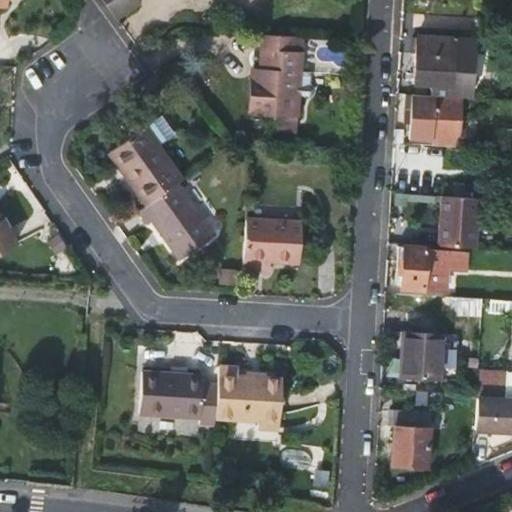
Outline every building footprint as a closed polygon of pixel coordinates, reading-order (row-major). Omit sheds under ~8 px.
[(140,0),(102,0),(117,21),(142,2),(140,0)] [(312,68),(302,68),(304,37),(264,36),(263,67),(262,75),(254,75),(252,114),(281,115),(281,130),(300,130),(301,94),(311,94),(314,91),(316,88),(315,84),(312,81),(312,75),(312,68)] [(414,53),(412,84),(430,86),(430,96),(460,98),(468,98),(472,40),(415,37),(415,38),(412,38),(411,53),(414,53)] [(263,67),(254,67),(254,75),(262,75),(263,67)] [(458,143),(460,98),(407,94),(406,111),(411,112),(410,139),(431,141),(458,143)] [(162,112),(112,148),(128,169),(124,172),(147,203),(176,182),(182,178),(158,144),(175,130),(162,112)] [(109,150),(124,172),(128,169),(112,148),(109,150)] [(215,235),(176,182),(147,203),(138,210),(149,225),(154,222),(182,260),(215,235)] [(477,200),(440,197),(438,230),(443,230),(442,247),(453,248),(474,249),(477,200)] [(0,251),(14,243),(0,216),(0,251)] [(302,220),(245,217),(242,270),(267,272),(268,261),(297,262),(302,220)] [(452,263),(453,248),(442,247),(429,246),(429,249),(401,248),(398,290),(439,292),(441,263),(452,263)] [(439,334),(402,331),(398,376),(436,379),(439,334)] [(216,384),(214,417),(254,420),(254,427),(275,428),(278,377),(234,375),(234,368),(217,367),(216,384)] [(198,426),(214,427),(214,417),(216,384),(200,383),(201,376),(141,373),(138,415),(198,418),(198,426)] [(488,401),(475,400),(474,430),(511,431),(511,409),(487,409),(488,401)] [(428,413),(386,410),(384,426),(391,426),(389,465),(424,467),(428,413)]
